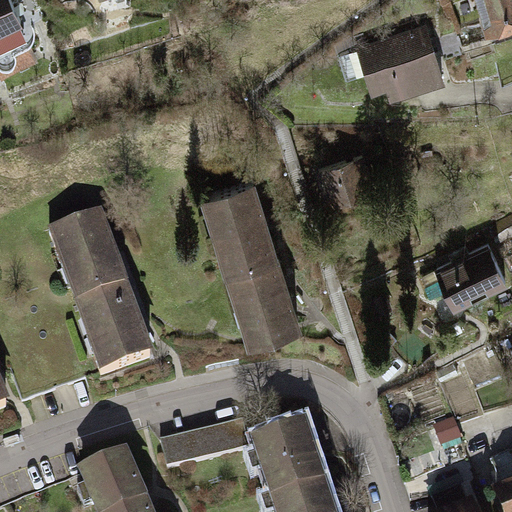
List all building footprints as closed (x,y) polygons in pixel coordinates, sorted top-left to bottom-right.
[(0,0),(0,45),(39,29),(24,0),(0,0)] [(437,19),(371,45),(394,103),(460,77),(437,19)] [(378,151),(329,168),(344,207),(391,190),(378,151)] [(316,324),(264,171),(208,189),(260,343),(316,324)] [(164,360),(109,206),(53,227),(108,380),(164,360)] [(511,253),(505,238),(449,260),(467,300),(511,282),(511,253)] [(0,364),(0,423),(22,414),(0,364)] [(246,419),(166,437),(174,470),(254,452),(246,419)] [(342,511),(312,423),(257,442),(281,511),(342,511)] [(162,511),(135,448),(83,470),(101,511),(162,511)] [(511,455),(495,463),(503,481),(511,477),(511,455)]
